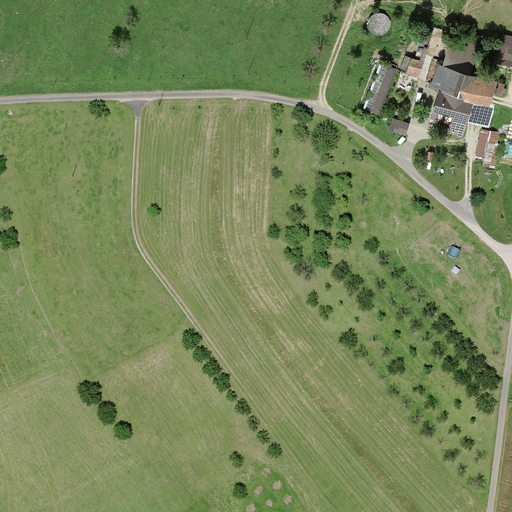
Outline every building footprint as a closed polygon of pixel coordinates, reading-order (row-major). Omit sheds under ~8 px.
[(423,30),(418,46),(424,48),(424,46),(427,47),(432,33),(423,30)] [(511,36),(502,34),(497,65),(511,67),(511,36)] [(443,66),(470,74),(477,47),(451,40),(443,66)] [(424,48),(420,61),(424,62),(428,48),(427,47),(424,46),(424,48)] [(407,71),(412,58),(406,56),(401,69),(407,71)] [(407,71),(406,74),(418,78),(424,62),(420,61),(412,58),(407,71)] [(380,115),(396,70),(379,64),(363,108),(371,111),(371,112),(380,115)] [(470,74),(443,66),(438,65),(430,89),(439,93),(430,121),(449,126),(447,134),(463,138),(468,122),(489,128),(495,108),(491,107),(498,82),(470,74)] [(410,124),(393,118),(389,131),(406,136),(410,124)]
